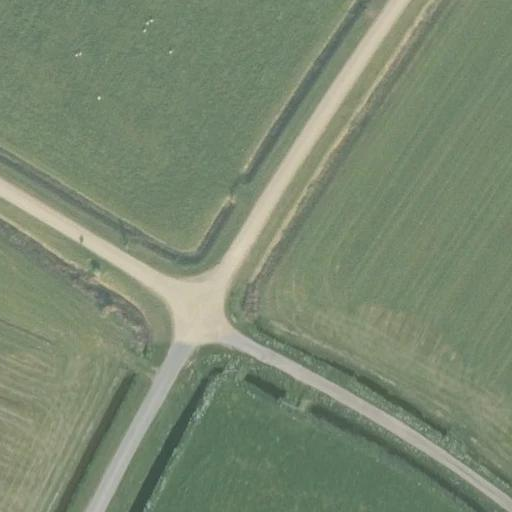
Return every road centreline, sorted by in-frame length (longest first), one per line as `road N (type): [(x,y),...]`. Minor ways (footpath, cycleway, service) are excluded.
road 1 (unclassified): [(199,312),(399,0)]
road 2 (unclassified): [(199,312),(0,188)]
road 3 (unclassified): [(96,511),(199,312)]
